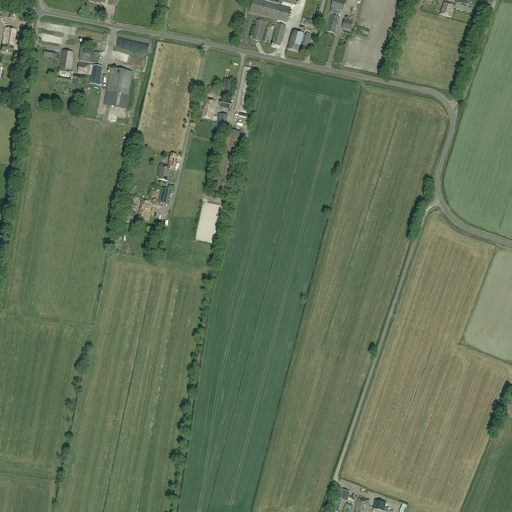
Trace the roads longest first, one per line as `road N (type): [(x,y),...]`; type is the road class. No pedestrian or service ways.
road 1 (unclassified): [(511,245),(460,226),(439,201),(437,174),(453,120),(435,94),(36,12)]
road 2 (unclassified): [(0,256),(36,12)]
